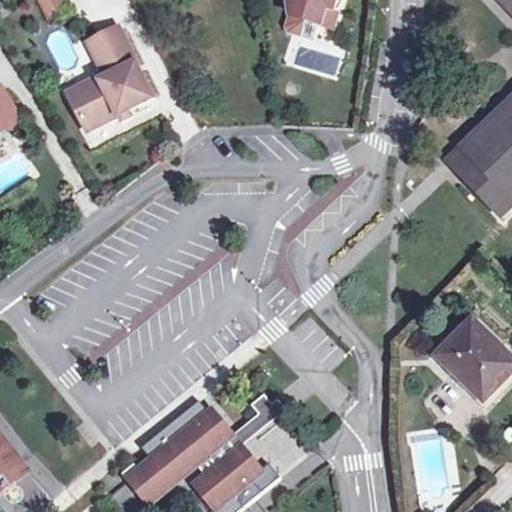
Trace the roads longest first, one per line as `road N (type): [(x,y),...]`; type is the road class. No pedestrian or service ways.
road 1 (residential): [(380,144),(299,175),(195,168),(166,178),(0,302)]
road 2 (residential): [(380,144),(373,201),(305,259),(316,296),(360,338),(369,359),(377,511)]
road 3 (residential): [(400,0),(380,144)]
